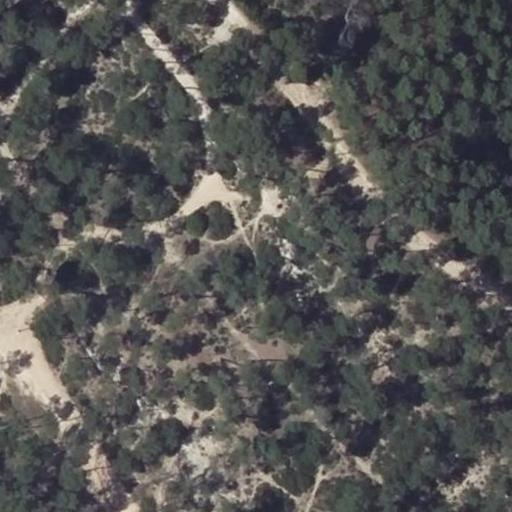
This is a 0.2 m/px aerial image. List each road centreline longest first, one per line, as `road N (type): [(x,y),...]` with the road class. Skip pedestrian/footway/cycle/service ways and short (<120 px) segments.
road 1 (track): [(131,0),(175,41),(218,149),(208,201),(69,246),(36,308),(21,362),(125,511)]
road 2 (track): [(511,321),(467,290),(209,0)]
